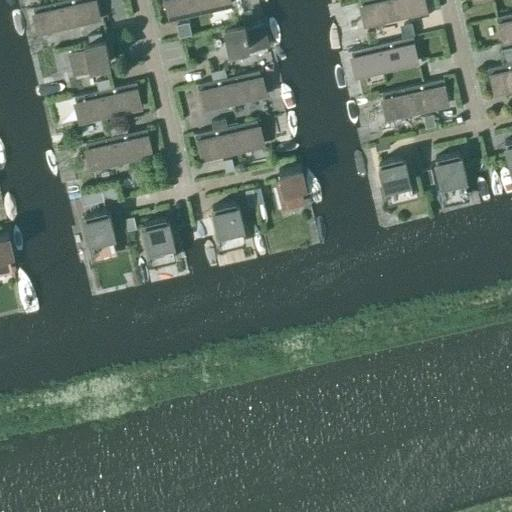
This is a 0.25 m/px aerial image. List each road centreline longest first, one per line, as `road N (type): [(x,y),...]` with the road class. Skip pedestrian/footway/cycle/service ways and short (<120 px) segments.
road 1 (residential): [(183,189),(140,0)]
road 2 (residential): [(477,129),(447,0)]
